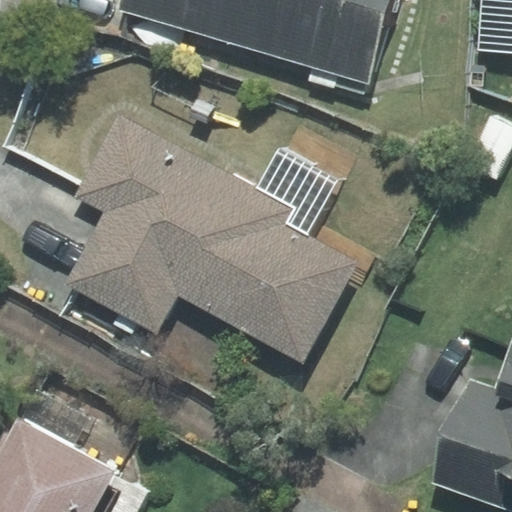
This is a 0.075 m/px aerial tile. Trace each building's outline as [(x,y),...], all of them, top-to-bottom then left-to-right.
[(121,0),(116,18),(369,91),(395,0),(121,0)] [(511,104),(496,100),(483,149),(511,156),(511,104)] [(179,306),(307,369),(361,268),(288,228),(294,213),(116,118),(69,203),(102,222),(62,294),(156,342),(179,306)] [(511,511),(511,334),(490,391),(466,385),(428,492),(487,511),(511,511)] [(0,511),(101,511),(121,475),(13,421),(0,444),(0,511)]
